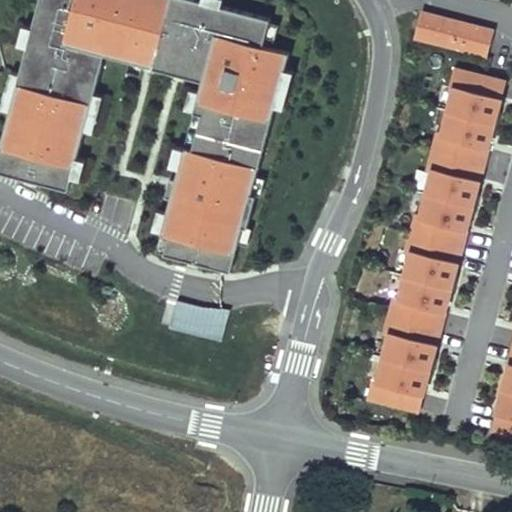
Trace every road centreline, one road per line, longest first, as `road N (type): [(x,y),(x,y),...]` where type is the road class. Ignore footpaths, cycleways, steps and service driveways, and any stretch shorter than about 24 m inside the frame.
road 1 (residential): [(373,1),(383,69),(354,194),(314,291)]
road 2 (residential): [(0,357),(66,385),(284,437)]
road 3 (residential): [(284,437),(511,484)]
road 4 (residential): [(511,211),(464,400)]
road 5 (residential): [(284,437),(314,291)]
